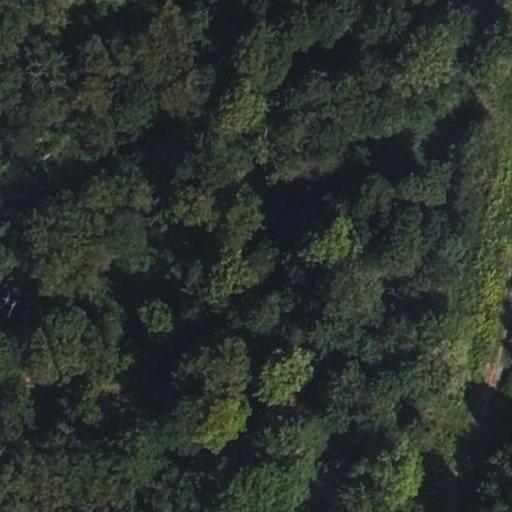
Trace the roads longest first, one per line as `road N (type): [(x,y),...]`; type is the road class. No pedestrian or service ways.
road 1 (track): [(481,412),(0,385)]
road 2 (track): [(481,412),(511,288)]
